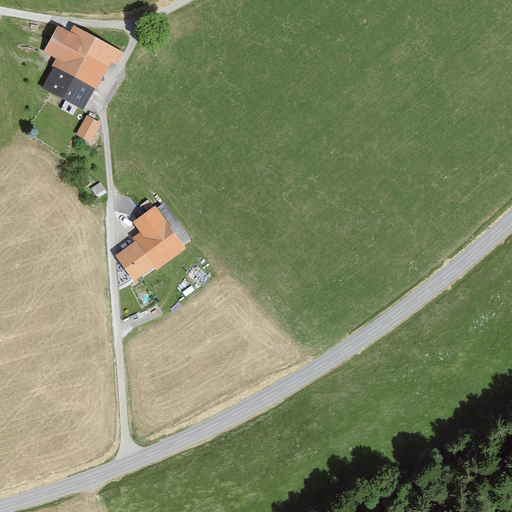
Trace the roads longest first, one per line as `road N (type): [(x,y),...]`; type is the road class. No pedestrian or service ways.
road 1 (tertiary): [(511,220),(355,344),(260,401),(115,469),(0,508)]
road 2 (track): [(126,464),(99,95),(130,45),(129,22)]
road 3 (unclassified): [(183,0),(129,22),(0,10)]
